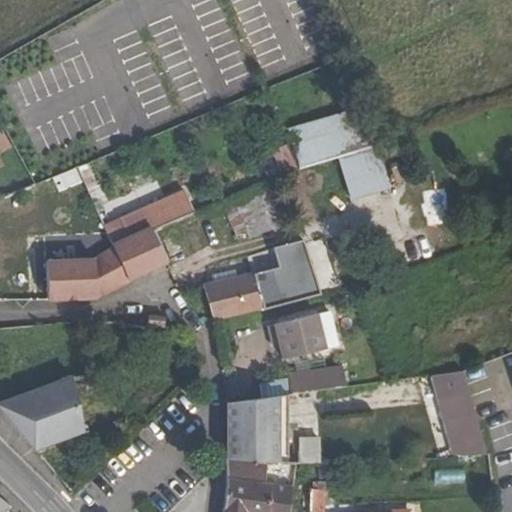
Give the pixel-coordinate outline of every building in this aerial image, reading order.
[(298,169),(371,149),(358,111),(286,133),(298,169)] [(0,130),(0,154),(10,150),(5,140),(0,130)] [(298,169),(288,146),(274,152),(284,175),(294,170),(298,169)] [(389,190),(376,149),(338,161),(351,201),(389,190)] [(324,198),(313,171),(300,179),(310,209),(325,204),(323,199),(324,198)] [(422,193),(428,221),(447,217),(442,189),(422,193)] [(250,239),(293,226),(286,206),(284,207),(281,199),(262,206),(256,192),(224,209),(233,231),(232,231),(236,240),(250,239)] [(184,194),(166,201),(175,223),(194,215),(184,194)] [(155,233),(175,223),(166,201),(119,222),(123,229),(107,237),(114,253),(127,283),(169,264),(155,233)] [(227,317),(317,293),(301,243),(271,251),(276,270),(253,276),(230,282),(219,285),(227,317)] [(127,283),(114,253),(88,261),(39,266),(42,305),(91,300),(127,283)] [(230,282),(253,276),(250,265),(227,271),(230,282)] [(409,288),(402,273),(364,286),(369,303),(409,288)] [(332,310),(283,320),(287,335),(293,334),(298,353),(341,345),(332,310)] [(149,327),(165,328),(166,319),(150,317),(149,327)] [(298,393),(348,386),(346,369),(296,376),(298,393)] [(463,371),(430,376),(452,456),(487,456),(475,410),(463,371)] [(73,377),(0,404),(0,410),(34,451),(81,432),(75,393),(73,377)] [(267,398),(239,402),(225,404),(225,462),(284,465),(285,465),(284,395),(280,396),(267,398)] [(367,437),(366,419),(349,420),(350,438),(367,437)] [(296,436),(295,462),(318,463),(319,437),(296,436)] [(267,465),(225,462),(226,489),(223,511),(284,511),(284,487),(264,486),(267,465)] [(295,464),(285,465),(284,465),(284,487),(293,488),(306,488),(322,489),(322,463),(295,464)] [(434,469),(434,483),(463,482),(463,469),(434,469)] [(297,511),(293,488),(284,487),(284,511),(297,511)] [(308,511),(308,505),(306,488),(293,488),(297,511),(308,511)] [(322,505),(322,489),(306,488),(308,505),(322,505)] [(0,511),(7,511),(8,511),(11,508),(0,499),(0,511)]
